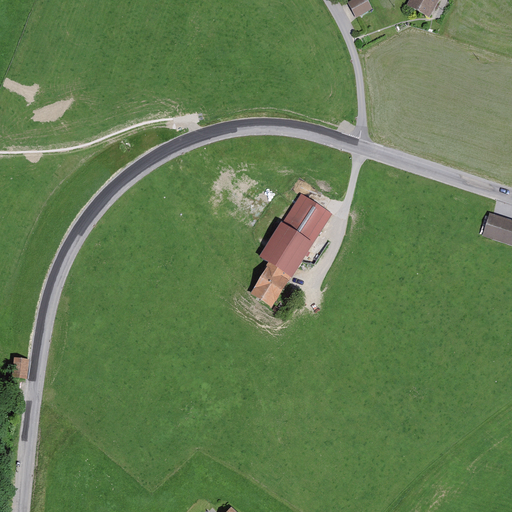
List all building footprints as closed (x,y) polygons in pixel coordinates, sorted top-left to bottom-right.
[(365,0),(357,0),(345,7),(353,23),(373,12),(365,0)] [(430,20),(441,0),(411,0),(408,7),(430,20)] [(332,216),(301,196),(259,262),(269,269),(251,297),(272,310),(332,216)] [(511,223),(490,217),(483,238),(511,246),(511,223)] [(12,359),(11,380),(27,381),(29,360),(12,359)]
